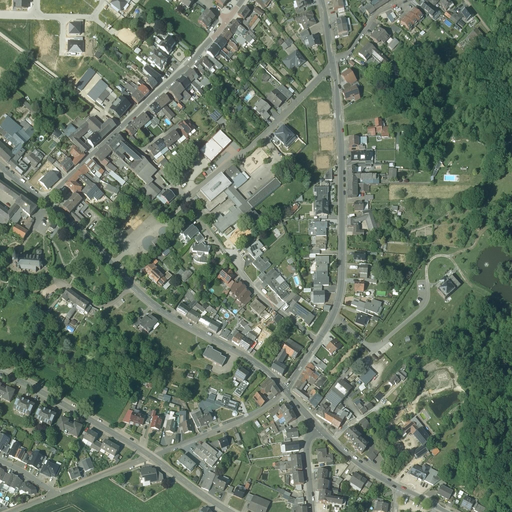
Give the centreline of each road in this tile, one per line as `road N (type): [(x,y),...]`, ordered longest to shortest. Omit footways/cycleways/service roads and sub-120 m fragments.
road 1 (secondary): [(286,392),(250,360),(141,296),(44,201)]
road 2 (tertiary): [(334,63),(343,286),(320,341)]
road 3 (residential): [(182,202),(334,63)]
road 4 (residential): [(151,457),(0,373)]
road 5 (residential): [(229,19),(117,131)]
road 6 (track): [(0,33),(119,128)]
road 7 (residential): [(286,392),(250,418),(151,457)]
road 8 (residential): [(230,261),(262,299),(320,341)]
